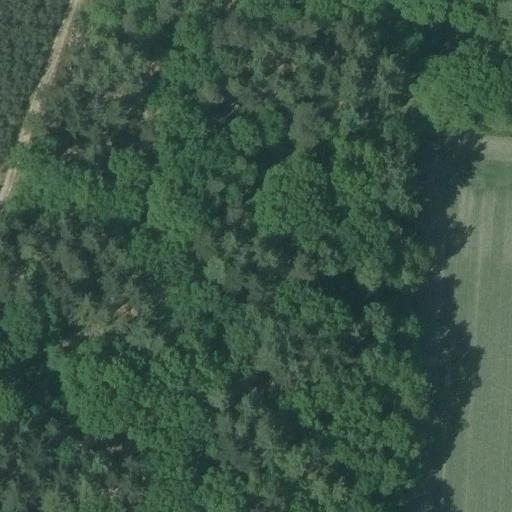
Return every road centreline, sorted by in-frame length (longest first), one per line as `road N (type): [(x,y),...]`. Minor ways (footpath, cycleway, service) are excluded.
road 1 (track): [(286,511),(286,477),(253,337),(385,124),(462,37),(511,2)]
road 2 (track): [(0,211),(72,0)]
